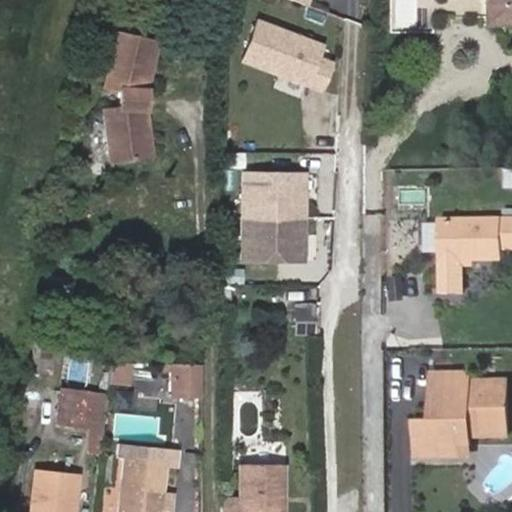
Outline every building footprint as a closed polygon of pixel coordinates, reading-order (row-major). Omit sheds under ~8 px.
[(511,0),(486,0),(487,14),(511,13),(511,0)] [(312,45),(255,20),(238,60),(311,90),(322,64),(307,57),(312,45)] [(151,36),(113,29),(103,82),(118,85),(115,102),(101,105),(108,156),(146,151),(140,100),(142,85),(151,36)] [(155,36),(151,36),(142,85),(145,85),(155,36)] [(140,100),(146,151),(152,150),(146,100),(140,100)] [(253,262),(253,190),(253,180),(239,180),(239,262),(253,262)] [(277,248),(278,180),(253,180),(253,190),(253,262),(277,262),(277,248)] [(295,262),(296,180),(278,180),(277,248),(277,262),(295,262)] [(511,227),(442,228),(442,270),(443,307),(465,307),(465,269),(505,269),(505,258),(511,257),(511,227)] [(316,334),(316,304),(294,304),(293,335),(316,334)] [(55,341),(33,338),(31,356),(40,357),(40,351),(54,352),(55,341)] [(40,357),(31,356),(29,370),(51,372),(54,352),(40,351),(40,357)] [(132,386),(135,362),(113,361),(111,384),(132,386)] [(177,394),(202,396),(202,364),(178,364),(177,394)] [(464,454),(465,384),(437,384),(436,413),(446,414),(445,429),(436,429),(422,429),(421,466),(447,466),(447,454),(460,455),(464,454)] [(474,384),(465,384),(464,454),(474,454),(474,446),(511,445),(511,391),(474,392),(474,384)] [(83,393),(56,391),(54,420),(81,423),(83,393)] [(105,395),(83,393),(81,423),(88,423),(86,451),(101,452),(105,395)] [(446,414),(436,413),(436,429),(445,429),(446,414)] [(121,448),(119,461),(128,461),(166,465),(179,467),(180,455),(121,448)] [(58,450),(57,468),(72,470),(74,451),(58,450)] [(461,465),(460,455),(447,454),(447,466),(461,465)] [(161,511),(163,498),(166,465),(128,461),(122,511),(161,511)] [(238,498),(218,497),(217,511),(253,511),(254,510),(253,466),(238,466),(238,498)] [(277,466),(253,466),(254,510),(253,511),(276,511),(277,511),(277,466)] [(39,474),(35,511),(76,511),(80,479),(39,474)] [(170,511),(171,499),(163,498),(161,511),(170,511)]
